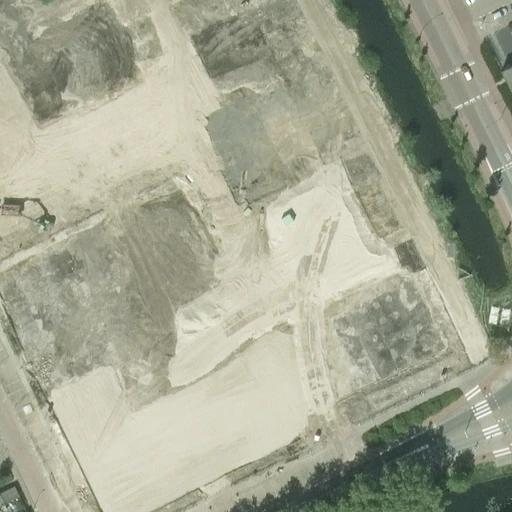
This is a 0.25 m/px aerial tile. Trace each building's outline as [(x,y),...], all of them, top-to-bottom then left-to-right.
[(269,0),(250,10),(268,47),(287,37),(269,0)] [(294,0),(269,0),(287,37),(307,27),(294,0)] [(250,10),(230,19),(248,56),(268,47),(250,10)] [(86,14),(66,23),(84,60),(103,51),(86,14)] [(230,19),(211,28),(229,65),(248,56),(230,19)] [(66,23),(48,32),(66,69),(84,60),(66,23)] [(211,28),(191,38),(209,75),(229,65),(211,28)] [(48,32),(30,41),(47,78),(66,69),(48,32)] [(191,38),(171,48),(189,85),(209,75),(191,38)] [(30,41),(11,50),(29,86),(47,78),(30,41)] [(11,50),(0,54),(0,73),(10,95),(29,86),(11,50)] [(309,55),(298,60),(301,67),(312,62),(309,55)] [(298,60),(287,65),(291,73),(301,67),(298,60)] [(325,63),(288,81),(298,101),(334,83),(325,63)] [(511,93),(511,65),(501,71),(511,93)] [(0,73),(0,100),(10,95),(0,73)] [(270,74),(259,79),(263,86),(273,81),(270,74)] [(259,79),(248,84),(252,91),(263,86),(259,79)] [(334,83),(298,101),(307,121),(344,103),(334,83)] [(109,85),(99,91),(102,98),(113,93),(109,85)] [(91,103),(85,106),(95,127),(131,109),(122,89),(113,93),(102,98),(91,103)] [(99,91),(88,96),(91,103),(102,98),(99,91)] [(70,98),(59,103),(63,110),(74,105),(70,98)] [(233,98),(223,103),(226,110),(237,105),(233,98)] [(215,115),(206,120),(216,141),(235,132),(244,151),(265,141),(245,101),(237,105),(226,110),(215,115)] [(59,103),(49,108),(52,115),(63,110),(59,103)] [(223,103),(212,108),(215,115),(226,110),(223,103)] [(344,103),(307,121),(316,140),(353,122),(344,103)] [(263,105),(256,108),(261,119),(268,115),(263,105)] [(131,109),(95,127),(104,146),(141,128),(131,109)] [(31,110),(20,115),(24,122),(34,117),(31,110)] [(268,115),(261,119),(266,130),(273,126),(268,115)] [(12,119),(2,124),(5,131),(16,126),(12,119)] [(353,122),(316,140),(326,161),(342,153),(342,152),(362,142),(353,122)] [(141,128),(104,146),(113,166),(150,148),(141,128)] [(53,133),(46,137),(51,148),(58,144),(53,133)] [(38,134),(30,138),(36,148),(43,145),(38,134)] [(253,169),(234,178),(244,200),(284,181),(265,141),(244,151),(253,169)] [(362,142),(342,152),(342,153),(355,179),(375,169),(362,142)] [(282,143),(274,147),(279,158),(287,154),(282,143)] [(58,144),(51,148),(56,158),(63,155),(58,144)] [(43,145),(36,148),(41,159),(48,156),(43,145)] [(150,148),(113,166),(123,185),(159,167),(150,148)] [(287,154),(279,158),(285,169),(292,165),(287,154)] [(159,167),(123,185),(132,205),(169,187),(159,167)] [(375,169),(355,179),(368,206),(388,196),(375,169)] [(72,172),(64,176),(70,187),(77,183),(72,172)] [(56,173),(49,177),(54,187),(62,184),(56,173)] [(77,183),(70,187),(75,197),(82,194),(77,183)] [(62,184),(54,187),(59,198),(67,195),(62,184)] [(8,186),(0,189),(0,213),(17,205),(8,186)] [(169,187),(132,205),(141,224),(178,206),(169,187)] [(388,196),(368,206),(381,234),(402,224),(388,196)] [(17,205),(0,213),(0,237),(26,225),(17,205)] [(178,206),(141,224),(151,244),(188,227),(178,206)] [(90,211),(83,215),(88,226),(96,222),(90,211)] [(76,213),(68,216),(73,227),(81,224),(76,213)] [(96,222),(88,226),(93,236),(101,233),(96,222)] [(26,225),(0,237),(0,262),(36,245),(26,225)] [(86,235),(79,238),(84,249),(91,246),(86,235)] [(105,241),(98,245),(103,256),(110,252),(105,241)] [(411,242),(400,248),(403,255),(414,249),(411,242)] [(61,247),(0,276),(0,301),(29,362),(33,360),(47,389),(65,380),(63,377),(108,355),(73,282),(77,280),(61,247)] [(414,249),(403,255),(407,261),(417,256),(414,249)] [(417,256),(407,261),(410,268),(421,263),(417,256)] [(406,270),(271,335),(309,412),(444,348),(406,270)] [(109,371),(52,399),(106,511),(138,511),(250,459),(213,381),(132,420),(109,371)] [(15,486),(7,489),(12,498),(19,495),(15,486)]
